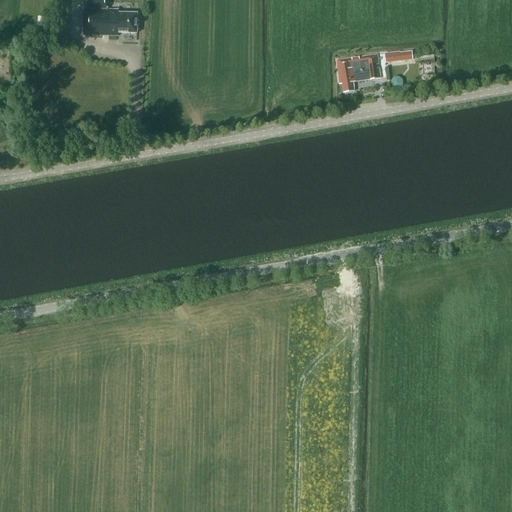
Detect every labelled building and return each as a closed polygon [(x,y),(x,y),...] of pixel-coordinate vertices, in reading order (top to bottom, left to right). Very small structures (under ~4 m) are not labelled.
[(137,34),(138,14),(119,14),(119,11),(108,11),(108,0),(84,0),(83,36),(118,37),(118,34),(137,34)] [(55,26),(55,15),(42,15),(42,26),(55,26)] [(386,54),(386,57),(386,62),(394,61),(394,62),(413,60),(412,51),(400,52),(386,54)] [(376,65),(378,65),(377,55),(336,61),(340,85),(342,84),(344,93),(354,92),(353,80),(355,80),(354,72),(369,70),(370,80),(380,79),(379,69),(377,69),(376,65)] [(3,101),(1,109),(10,110),(11,102),(3,101)]
